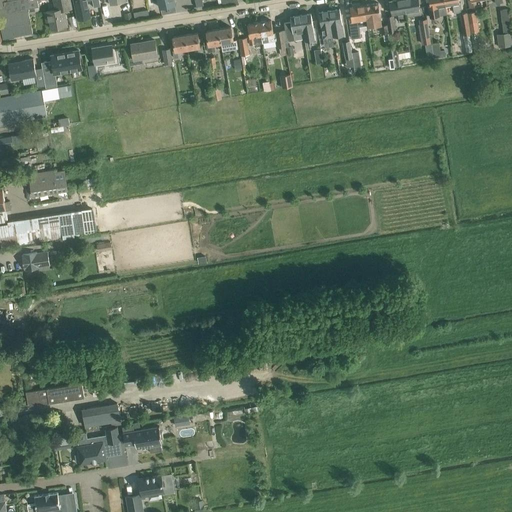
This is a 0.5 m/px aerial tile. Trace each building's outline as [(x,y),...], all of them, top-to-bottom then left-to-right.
[(29,11),(35,10),(39,9),(37,0),(0,0),(0,28),(1,28),(3,38),(33,33),(31,22),(29,15),(29,11)] [(68,26),(64,9),(71,8),(69,0),(54,0),(56,9),(45,12),(46,21),(50,21),(52,29),(68,26)] [(90,16),(87,1),(92,0),(95,10),(101,9),(99,0),(74,0),(78,19),(90,16)] [(406,17),(403,0),(394,0),(389,1),(392,14),(396,13),(397,21),(407,19),(407,17),(406,17)] [(421,14),(418,0),(403,0),(406,17),(407,17),(421,14)] [(445,5),(444,0),(429,0),(431,6),(428,6),(430,17),(440,16),(438,6),(445,5)] [(460,2),(459,0),(444,0),(445,5),(454,3),(455,10),(462,9),(461,2),(460,2)] [(480,0),(468,0),(470,9),(477,7),(476,1),(480,0)] [(378,3),(364,5),(366,18),(367,25),(367,26),(382,24),(380,13),(378,3)] [(352,18),(349,18),(352,38),(361,37),(359,27),(367,25),(366,18),(364,5),(350,7),(352,18)] [(343,33),(342,25),(340,9),(329,10),(333,36),(334,41),(335,41),(334,35),(342,34),(343,33)] [(508,9),(501,9),(502,22),(509,22),(508,9)] [(333,36),(329,10),(319,12),(323,38),(333,36)] [(149,11),(141,12),(142,19),(150,18),(149,11)] [(476,11),(467,12),(469,22),(470,29),(478,28),(477,21),(476,11)] [(311,13),(301,15),(304,38),(305,41),(315,39),(314,29),(311,13)] [(466,13),(460,14),(464,35),(467,54),(473,53),(470,34),(466,13)] [(291,22),(284,23),(287,41),(288,41),(294,40),(304,38),(301,15),(290,17),(291,22)] [(393,16),(386,17),(387,25),(388,32),(395,30),(393,16)] [(421,24),(419,25),(422,43),(430,42),(427,19),(420,20),(421,24)] [(273,33),(271,20),(258,22),(262,43),(276,41),(274,33),(273,33)] [(262,43),(258,22),(247,24),(250,37),(249,37),(250,45),(262,43)] [(503,33),(497,34),(499,47),(511,46),(510,32),(511,32),(509,22),(502,22),(503,33)] [(387,25),(380,26),(381,33),(382,32),(384,40),(389,39),(388,32),(387,25)] [(234,40),(231,27),(219,29),(221,43),(223,51),(238,48),(237,40),(234,40)] [(221,43),(219,29),(207,31),(209,44),(207,45),(208,52),(215,50),(214,44),(221,43)] [(282,30),(276,31),(279,47),(281,55),(286,55),(285,46),(282,30)] [(200,46),(198,32),(185,34),(188,49),(195,48),(196,54),(204,52),(202,46),(200,46)] [(188,49),(185,34),(173,37),(175,50),(173,51),(174,57),(181,56),(180,50),(188,49)] [(247,37),(239,38),(242,55),(249,54),(247,37)] [(157,55),(155,40),(131,44),(134,59),(157,55)] [(342,42),(346,59),(352,57),(349,41),(342,42)] [(439,43),(432,44),(433,57),(445,56),(444,50),(440,50),(439,43)] [(463,43),(455,45),(456,54),(464,52),(463,43)] [(112,45),(92,48),(95,64),(115,61),(112,45)] [(172,62),(170,49),(163,50),(165,63),(172,62)] [(320,49),(314,50),(316,64),(323,63),(320,49)] [(395,66),(401,65),(400,59),(410,58),(409,50),(399,51),(398,49),(392,50),(395,66)] [(79,52),(52,57),(54,70),(43,72),(46,85),(46,88),(58,86),(57,76),(83,71),(79,52)] [(34,58),(22,60),(23,62),(9,64),(12,80),(36,75),(38,86),(46,85),(43,72),(43,67),(35,69),(34,58)] [(241,58),(234,60),(236,69),(242,68),(241,58)] [(95,64),(88,65),(90,79),(97,78),(95,64)] [(291,74),(280,76),(282,88),(293,87),(291,74)] [(8,84),(0,84),(0,85),(1,95),(9,94),(8,84)] [(0,97),(0,125),(47,117),(44,99),(73,94),(71,85),(0,97)] [(212,91),(205,92),(206,101),(213,100),(212,91)] [(59,121),(45,124),(46,129),(50,128),(51,128),(64,126),(70,125),(70,124),(69,118),(59,119),(59,121)] [(12,135),(0,137),(0,147),(13,145),(12,135)] [(24,165),(12,167),(14,176),(25,174),(24,165)] [(64,169),(55,171),(31,174),(34,196),(67,191),(64,169)] [(0,246),(97,231),(93,208),(8,221),(7,211),(12,210),(11,202),(5,203),(3,189),(0,189),(0,246)] [(110,242),(97,244),(98,251),(111,249),(113,249),(111,241),(110,242)] [(23,255),(21,255),(23,269),(25,269),(25,270),(39,268),(39,267),(39,262),(49,261),(48,251),(37,252),(22,254),(23,255)] [(85,397),(83,387),(82,382),(26,391),(28,405),(41,403),(41,404),(85,397)] [(121,420),(118,403),(83,409),(86,426),(121,420)] [(189,415),(174,417),(176,425),(190,423),(189,415)] [(133,424),(122,426),(126,445),(127,445),(136,443),(137,448),(149,446),(150,452),(162,450),(161,444),(162,444),(159,426),(134,430),(133,424)] [(97,460),(106,459),(103,444),(120,441),(117,426),(106,428),(107,434),(88,437),(88,442),(78,443),(79,446),(78,446),(81,463),(92,461),(92,462),(93,462),(92,462),(97,461),(97,460)] [(129,511),(142,511),(141,499),(146,498),(146,495),(163,491),(163,493),(174,491),(174,493),(175,493),(171,473),(161,475),(161,474),(139,478),(142,495),(140,495),(140,494),(127,496),(129,511)] [(35,495),(37,511),(38,511),(77,511),(76,505),(68,506),(67,493),(58,494),(58,492),(57,492),(50,493),(49,493),(49,494),(43,494),(35,495)] [(197,504),(195,504),(196,511),(205,510),(203,499),(196,500),(197,504)]
